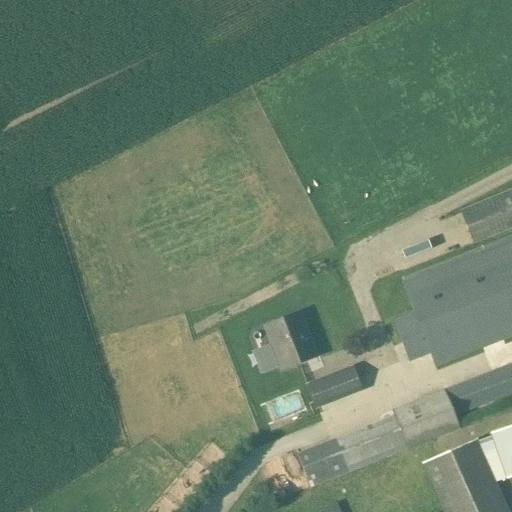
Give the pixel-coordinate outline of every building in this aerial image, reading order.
[(511,193),(462,213),(474,245),(511,230),(511,193)] [(511,239),(402,283),(414,313),(392,321),(409,362),(430,354),(435,367),(511,336),(511,239)] [(282,371),(316,358),(299,316),(266,328),(282,371)] [(511,364),(487,374),(444,391),(455,419),(511,397),(511,364)] [(352,366),(318,379),(328,405),(362,391),(352,366)] [(455,419),(444,391),(391,412),(393,417),(407,451),(432,441),(459,430),(458,427),(455,419)] [(497,486),(511,480),(511,425),(480,437),(497,486)] [(349,474),(335,440),(296,455),(310,489),(343,476),(349,474)] [(442,511),(507,511),(476,442),(421,466),(442,511)]
